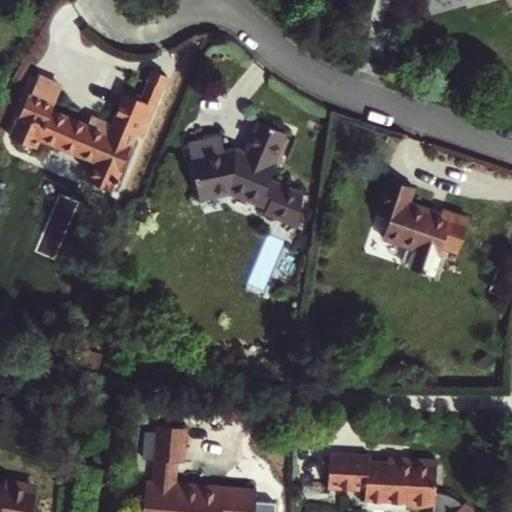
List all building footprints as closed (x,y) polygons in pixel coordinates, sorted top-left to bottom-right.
[(27,91),(9,134),(35,146),(39,139),(94,163),(86,180),(113,191),(136,136),(142,138),(168,76),(151,69),(139,99),(123,93),(110,123),(91,115),(88,124),(51,108),(54,102),(30,92),(27,91)] [(38,75),(30,92),(54,102),(61,86),(38,75)] [(220,135),(188,143),(200,198),(231,191),(261,203),(277,163),(272,161),(283,132),(256,121),(243,156),(235,153),(238,146),(223,149),(220,135)] [(272,161),(277,163),(289,134),(283,132),(272,161)] [(458,252),(470,220),(440,210),(438,216),(430,213),(431,208),(410,201),(415,188),(388,178),(376,212),(389,217),(383,238),(414,248),(407,266),(433,275),(443,247),(458,252)] [(145,480),(143,511),(253,511),(255,489),(213,487),(212,491),(173,488),(175,462),(185,463),(187,428),(155,426),(154,431),(145,432),(144,460),(153,461),(152,480),(145,480)] [(400,463),(392,462),(369,460),(369,455),(329,452),(327,487),(365,490),(364,498),(407,501),(406,507),(434,508),(436,511),(471,511),(463,503),(459,506),(456,503),(450,499),(445,496),(441,495),(435,493),(436,482),(437,464),(437,460),(401,457),(400,463)] [(437,464),(436,482),(443,483),(444,465),(437,464)] [(0,511),(31,511),(36,484),(5,478),(4,483),(0,482),(0,511)]
